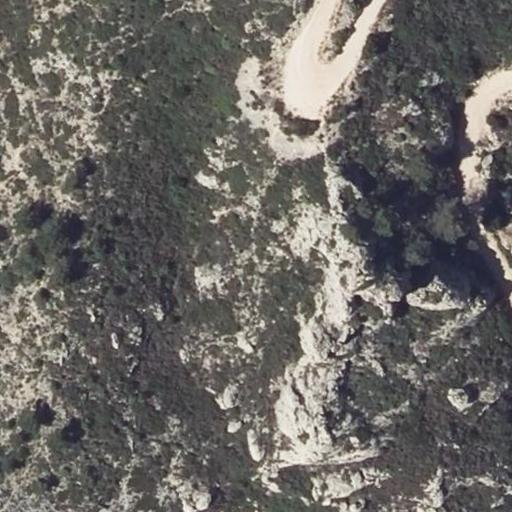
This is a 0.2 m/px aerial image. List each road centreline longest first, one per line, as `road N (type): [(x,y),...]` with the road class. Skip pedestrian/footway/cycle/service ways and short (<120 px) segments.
road 1 (track): [(511,86),(485,95),(464,146),(468,210),(511,285)]
road 2 (track): [(335,0),(328,22),(301,51),(305,77),(337,76),(361,59),(388,0)]
